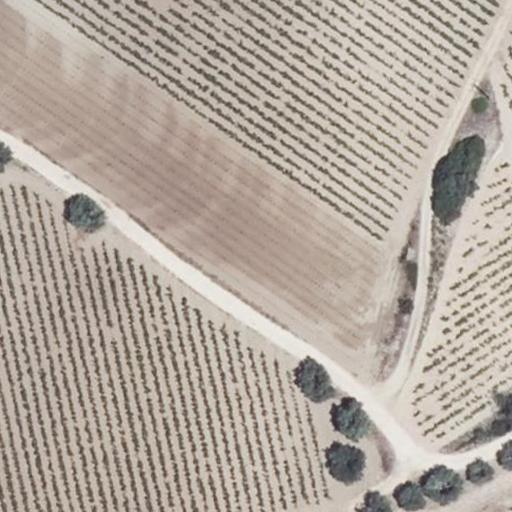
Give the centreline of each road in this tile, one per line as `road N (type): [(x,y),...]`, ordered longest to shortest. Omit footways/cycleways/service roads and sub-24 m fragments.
road 1 (track): [(511,440),(432,470),(403,460),(363,397),(0,135)]
road 2 (track): [(363,397),(397,372),(416,323),(421,223),(436,165),(511,9)]
